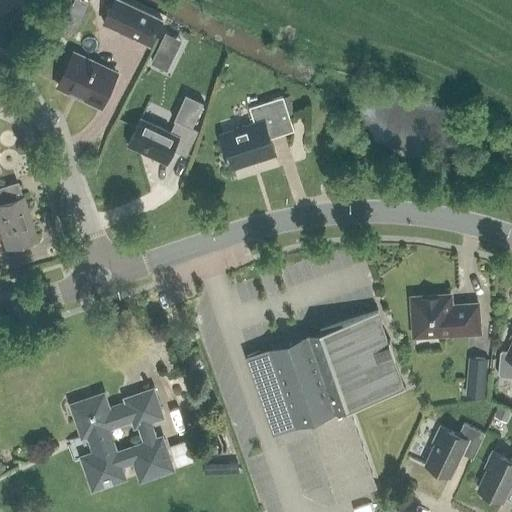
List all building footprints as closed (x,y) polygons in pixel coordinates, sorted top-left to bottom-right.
[(112,0),(102,22),(149,45),(161,19),(120,0),(112,0)] [(68,12),(60,28),(73,34),(81,18),(68,12)] [(166,34),(152,63),(166,70),(180,41),(166,34)] [(101,106),(116,73),(74,53),(58,86),(101,106)] [(140,118),(127,145),(167,164),(173,150),(186,156),(198,131),(192,128),(204,102),(186,94),(173,121),(175,122),(170,132),(140,118)] [(255,124),(220,135),(231,167),(275,153),(270,138),(294,130),(283,97),(249,108),(255,124)] [(243,177),(271,167),(269,159),(240,169),(243,177)] [(0,230),(5,248),(35,239),(22,197),(5,202),(0,188),(0,187),(0,230)] [(451,335),(480,333),(478,303),(456,305),(456,306),(450,307),(449,296),(413,298),(415,335),(451,333),(451,335)] [(246,356),(251,368),(274,434),(296,426),(296,424),(309,420),(337,500),(376,486),(349,408),(405,388),(405,387),(403,387),(392,358),(396,357),(389,340),(386,341),(376,312),(378,311),(378,310),(308,334),(310,341),(290,348),(272,355),(269,348),(246,356)] [(511,334),(511,338),(511,342),(507,354),(501,354),(501,352),(500,351),(498,374),(499,374),(500,368),(511,369),(511,334)] [(488,359),(468,357),(464,396),(485,398),(488,359)] [(163,417),(153,391),(127,400),(129,408),(110,414),(105,397),(101,396),(75,404),(74,407),(83,436),(90,434),(97,453),(83,458),(93,486),(96,488),(125,478),(121,465),(135,460),(142,480),(173,469),(162,438),(158,440),(151,421),(163,417)] [(499,405),(494,416),(506,422),(511,411),(499,405)] [(433,442),(435,443),(425,464),(450,476),(461,453),(472,458),(484,433),(464,423),(458,435),(440,427),(433,442)] [(177,468),(196,461),(188,439),(169,446),(177,468)] [(511,456),(510,460),(492,452),(485,467),(488,468),(478,489),(503,501),(511,482),(511,456)]
